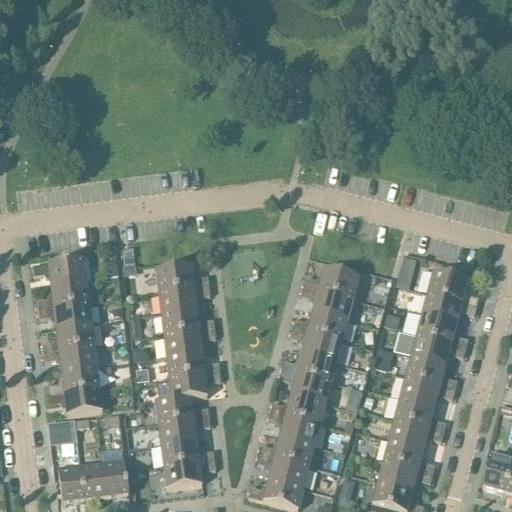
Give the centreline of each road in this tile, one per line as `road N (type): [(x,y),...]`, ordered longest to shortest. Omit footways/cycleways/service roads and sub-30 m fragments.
road 1 (residential): [(0,229),(290,192),(511,247)]
road 2 (residential): [(27,511),(0,230)]
road 3 (residential): [(453,511),(511,274)]
